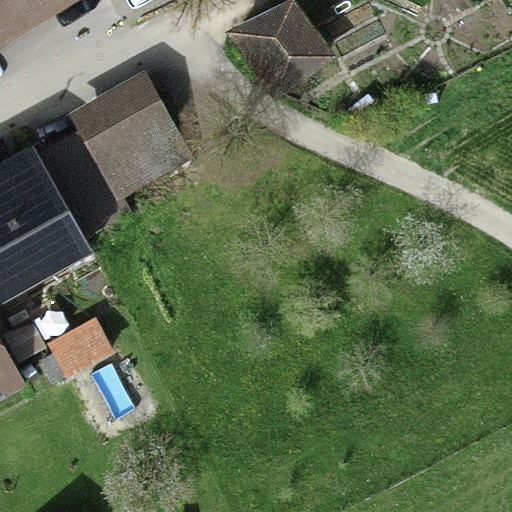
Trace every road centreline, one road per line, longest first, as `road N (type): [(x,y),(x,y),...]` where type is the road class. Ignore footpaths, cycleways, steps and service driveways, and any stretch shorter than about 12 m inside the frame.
road 1 (track): [(511,234),(147,40),(230,0)]
road 2 (residential): [(0,117),(147,40)]
